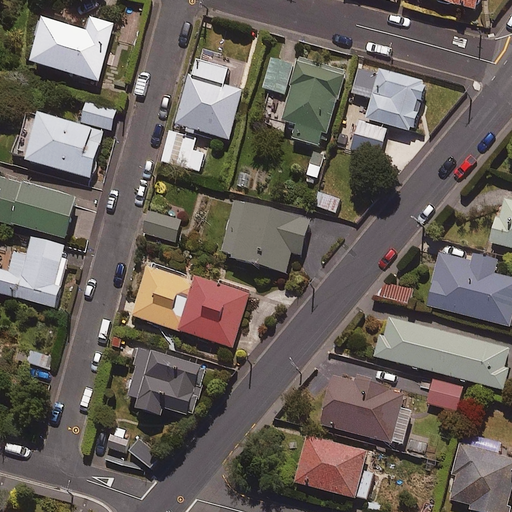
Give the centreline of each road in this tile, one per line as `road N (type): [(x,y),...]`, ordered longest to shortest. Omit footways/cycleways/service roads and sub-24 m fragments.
road 1 (tertiary): [(157,501),(511,70)]
road 2 (tertiary): [(511,98),(177,501)]
road 3 (residential): [(59,471),(180,0)]
road 4 (residential): [(250,0),(511,68)]
